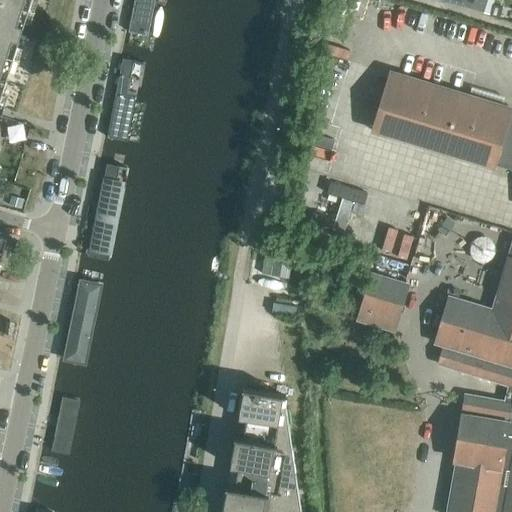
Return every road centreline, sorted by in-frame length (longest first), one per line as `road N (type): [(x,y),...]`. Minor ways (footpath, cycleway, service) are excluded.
road 1 (unclassified): [(202,511),(244,246)]
road 2 (residential): [(244,246),(291,0)]
road 3 (residential): [(57,236),(104,0)]
road 4 (residential): [(28,397),(57,236)]
